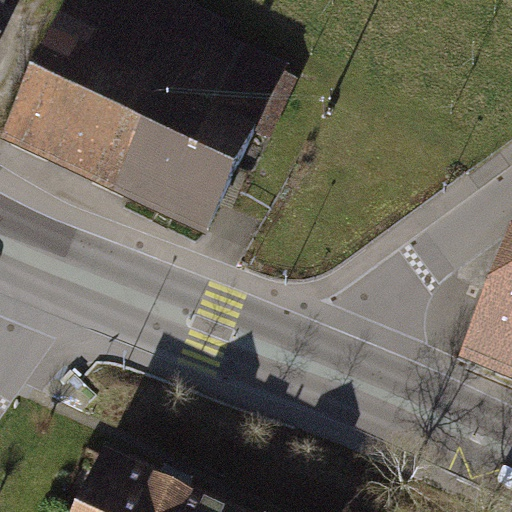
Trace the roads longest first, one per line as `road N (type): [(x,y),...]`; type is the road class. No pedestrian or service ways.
road 1 (tertiary): [(345,377),(57,269)]
road 2 (residential): [(345,377),(399,280),(511,197)]
road 3 (tertiary): [(511,447),(345,377)]
